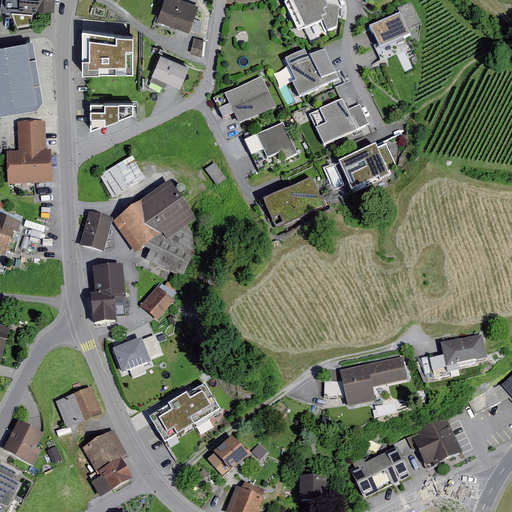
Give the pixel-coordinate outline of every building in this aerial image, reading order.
[(52,0),(17,0),(17,7),(51,12),(52,0)] [(195,6),(175,0),(164,0),(157,22),(186,32),(195,6)] [(323,0),(297,0),(287,5),(301,33),(332,17),(323,0)] [(410,40),(398,17),(364,35),(376,57),(410,40)] [(78,70),(131,70),(131,33),(79,27),(78,70)] [(192,50),(204,52),(206,35),(195,34),(192,50)] [(29,47),(0,50),(0,115),(37,111),(29,47)] [(325,52),(287,69),(300,98),(338,81),(325,52)] [(185,68),(161,58),(153,77),(178,87),(185,68)] [(275,108),(260,78),(215,100),(231,130),(275,108)] [(132,101),(88,101),(88,128),(132,112),(132,101)] [(343,102),(311,116),(325,147),(357,133),(343,102)] [(282,125),(244,142),(254,165),(293,147),(282,125)] [(6,153),(8,186),(55,184),(53,151),(47,151),(45,126),(22,127),(23,152),(6,153)] [(375,149),(340,165),(352,191),(387,174),(375,149)] [(147,180),(133,158),(102,177),(116,200),(147,180)] [(216,160),(207,168),(218,182),(228,174),(216,160)] [(308,183),(264,205),(276,230),(321,207),(308,183)] [(168,187),(119,221),(142,254),(191,220),(168,187)] [(113,216),(94,213),(89,246),(109,248),(113,216)] [(18,223),(0,215),(0,245),(7,248),(18,223)] [(125,265),(96,267),(98,313),(127,312),(125,265)] [(161,288),(143,304),(157,319),(174,303),(161,288)] [(486,357),(479,333),(435,345),(443,369),(486,357)] [(143,337),(111,350),(122,378),(154,366),(143,337)] [(390,358),(340,371),(349,407),(375,400),(371,382),(395,377),(390,358)] [(511,379),(503,387),(511,397),(511,379)] [(148,419),(164,444),(220,410),(205,385),(148,419)] [(102,413),(90,387),(70,397),(82,423),(102,413)] [(463,449),(446,419),(413,438),(429,468),(463,449)] [(42,434),(18,424),(5,451),(29,462),(42,434)] [(91,467),(105,492),(133,477),(121,455),(126,452),(114,431),(83,448),(93,466),(91,467)] [(248,454),(231,435),(211,452),(228,472),(248,454)] [(409,476),(394,450),(354,472),(369,499),(409,476)] [(4,511),(22,477),(1,466),(0,468),(0,511),(4,511)] [(325,475),(301,479),(304,500),(328,496),(325,475)] [(259,511),(265,499),(238,488),(229,511),(230,511),(259,511)]
